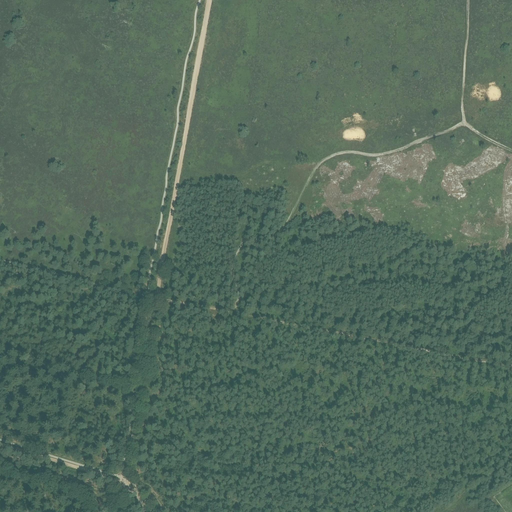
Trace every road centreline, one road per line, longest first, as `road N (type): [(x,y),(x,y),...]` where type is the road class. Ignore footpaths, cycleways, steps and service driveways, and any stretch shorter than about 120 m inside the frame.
road 1 (track): [(234,306),(239,247),(278,233),(318,164),(343,152),(396,150),(464,122)]
road 2 (track): [(156,297),(209,0)]
road 3 (track): [(232,311),(511,366)]
road 4 (track): [(124,482),(156,297)]
road 5 (track): [(124,482),(0,443)]
road 6 (track): [(464,122),(468,0)]
